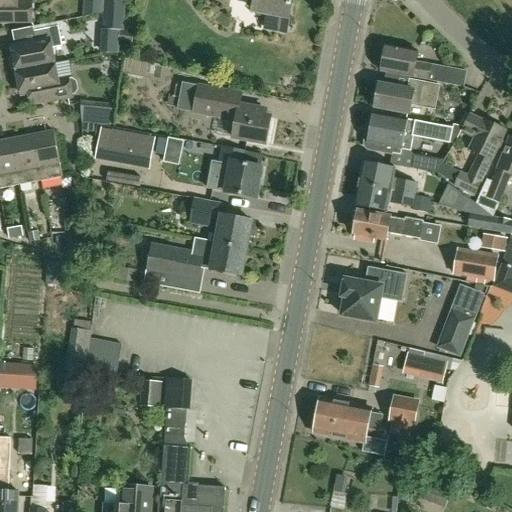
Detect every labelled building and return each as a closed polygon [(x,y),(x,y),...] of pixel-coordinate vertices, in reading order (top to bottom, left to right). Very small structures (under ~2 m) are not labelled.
[(0,0),(0,22),(32,23),(31,2),(16,2),(16,0),(0,0)] [(104,2),(106,2),(105,0),(85,0),(85,17),(103,15),(104,2)] [(292,0),(255,0),(253,11),(269,14),(266,29),(286,33),(292,0)] [(125,32),(125,31),(126,3),(106,2),(104,2),(103,15),(103,31),(119,32),(125,32)] [(16,71),(16,72),(54,64),(51,49),(62,47),(58,27),(33,32),(35,43),(12,48),(13,56),(11,57),(9,59),(11,69),(14,71),(16,71)] [(120,56),(120,42),(117,41),(119,32),(103,31),(101,55),(120,56)] [(120,42),(132,44),(134,33),(125,31),(125,32),(119,32),(117,41),(120,42)] [(381,72),(386,73),(413,78),(415,78),(464,88),(467,73),(416,63),(418,52),(386,46),(381,72)] [(57,80),(54,64),(16,72),(21,95),(29,94),(31,105),(72,97),(71,95),(75,95),(78,90),(76,82),(72,79),(68,79),(68,77),(57,80)] [(439,85),(414,81),(415,78),(413,78),(386,73),(384,85),(379,85),(374,108),(410,115),(411,106),(435,110),(439,85)] [(267,111),(241,106),(243,95),(183,83),(178,110),(236,121),(233,138),(267,144),(271,119),(265,118),(267,111)] [(96,124),(111,126),(114,105),(81,101),(83,132),(96,132),(96,124)] [(462,132),(472,115),(465,112),(459,125),(454,124),(452,129),(373,114),(371,126),(368,126),(365,142),(365,146),(367,149),(370,150),(401,156),(402,150),(410,152),(413,137),(449,144),(450,143),(455,145),(461,132),(462,132)] [(483,120),(472,115),(462,132),(474,138),(469,149),(479,154),(468,176),(461,172),(460,173),(455,184),(454,186),(475,196),(492,160),(493,161),(507,132),(483,120)] [(150,167),(155,138),(103,129),(97,157),(150,167)] [(54,132),(32,136),(41,182),(63,178),(54,132)] [(20,186),(41,182),(32,136),(11,140),(20,186)] [(511,138),(509,138),(498,168),(493,182),(487,180),(477,205),(493,217),(499,203),(500,203),(511,173),(511,138)] [(167,140),(164,156),(163,162),(178,165),(182,142),(168,139),(167,140)] [(11,140),(0,141),(0,189),(20,186),(11,140)] [(262,168),(261,167),(264,156),(245,152),(223,148),(220,165),(213,163),(208,190),(256,199),(262,168)] [(411,168),(436,173),(444,161),(413,155),(411,168)] [(444,161),(436,173),(455,184),(460,173),(443,163),(444,161)] [(364,164),(360,185),(415,195),(418,183),(392,179),(394,169),(364,164)] [(433,188),(454,204),(459,197),(439,181),(433,188)] [(413,207),(415,195),(360,185),(356,206),(386,211),(388,203),(413,207)] [(212,215),(219,217),(222,203),(194,198),(189,224),(210,229),(212,215)] [(421,212),(435,215),(438,200),(424,198),(421,212)] [(440,226),(423,223),(424,222),(405,219),(405,221),(358,212),(354,234),(356,235),(356,239),(373,242),(374,238),(386,240),(388,234),(420,240),(420,241),(436,245),(440,226)] [(494,218),(470,214),(468,227),(492,231),(494,218)] [(205,241),(247,249),(252,221),(222,215),(217,243),(205,240),(205,241)] [(511,221),(494,218),(492,231),(511,234),(511,221)] [(24,236),(22,227),(8,230),(10,239),(24,236)] [(505,253),(508,239),(487,236),(485,249),(505,253)] [(205,241),(195,239),(192,252),(152,245),(145,283),(200,294),(200,292),(191,290),(193,281),(198,282),(201,268),(242,276),(247,249),(205,241)] [(499,256),(458,248),(453,275),(494,283),(499,256)] [(511,259),(506,257),(494,287),(511,293),(511,259)] [(137,271),(105,264),(102,277),(135,283),(137,271)] [(346,280),(342,298),(345,298),(342,316),(376,322),(381,299),(392,301),(398,273),(368,268),(365,283),(346,280)] [(436,348),(460,357),(485,293),(461,284),(436,348)] [(402,324),(405,303),(387,301),(385,322),(402,324)] [(93,338),(94,333),(74,331),(69,369),(89,372),(93,338)] [(122,344),(93,338),(89,372),(88,373),(116,374),(122,344)] [(447,361),(424,357),(420,379),(443,383),(447,361)] [(1,363),(0,380),(0,387),(37,390),(39,365),(1,363)] [(165,409),(167,409),(187,410),(189,410),(191,381),(167,379),(165,409)] [(141,382),(140,406),(163,407),(164,382),(141,382)] [(415,426),(419,400),(394,396),(389,422),(394,423),(392,433),(410,436),(411,426),(415,426)] [(311,428),(315,431),(314,433),(365,443),(368,426),(380,428),(383,416),(370,414),(371,409),(317,399),(311,428)] [(167,409),(164,447),(185,448),(187,410),(167,409)] [(0,511),(18,511),(19,498),(19,493),(9,492),(12,439),(0,438),(0,511)] [(19,493),(19,498),(30,499),(32,455),(33,455),(33,440),(19,439),(18,479),(19,479),(19,493)] [(164,447),(163,461),(160,498),(159,498),(157,511),(223,511),(226,488),(199,486),(199,485),(188,484),(190,449),(191,450),(191,448),(185,448),(164,447)] [(349,478),(337,475),(334,491),(345,494),(349,478)] [(63,511),(76,511),(77,504),(77,484),(65,484),(64,503),(63,511)] [(106,505),(105,511),(149,511),(151,489),(124,487),(123,507),(106,505)]
